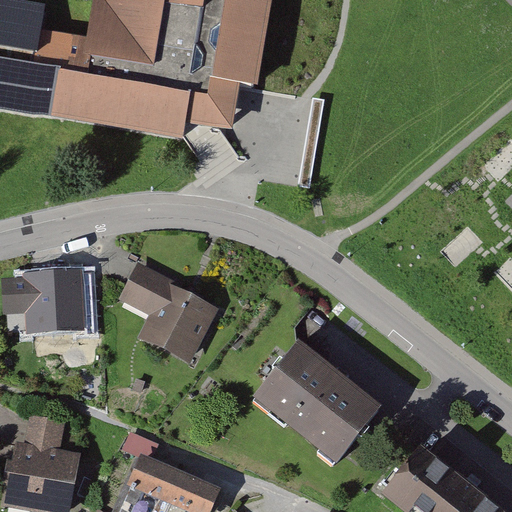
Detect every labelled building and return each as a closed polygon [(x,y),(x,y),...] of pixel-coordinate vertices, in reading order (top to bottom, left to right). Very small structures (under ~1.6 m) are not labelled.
[(35,50),(17,47),(10,88),(30,92),(31,83),(65,89),(59,124),(188,145),(191,128),(236,136),(243,92),(270,96),(285,0),(166,0),(165,4),(142,0),(104,0),(97,44),(37,34),(35,50)] [(226,313),(145,268),(125,303),(154,318),(144,338),(196,367),(226,313)] [(83,285),(25,285),(25,291),(17,291),(17,319),(35,319),(35,336),(97,336),(97,295),(83,295),(83,285)] [(392,415),(308,347),(263,402),(347,471),(392,415)] [(28,445),(18,443),(4,511),(68,511),(79,457),(63,454),(69,426),(34,419),(28,445)] [(159,454),(134,444),(129,456),(145,463),(133,493),(177,511),(216,511),(225,492),(156,463),(159,454)] [(504,511),(431,453),(394,500),(409,511),(504,511)]
